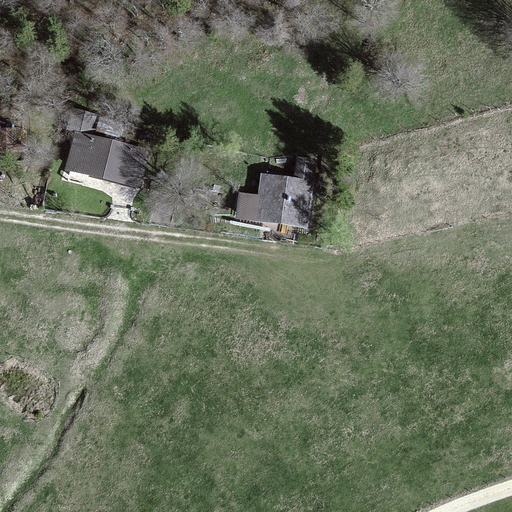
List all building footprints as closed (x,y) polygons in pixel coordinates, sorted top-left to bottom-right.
[(96,119),(74,113),(70,128),(92,134),(96,119)] [(0,149),(17,149),(17,123),(0,122),(0,149)] [(143,156),(78,140),(71,167),(136,183),(143,156)] [(308,179),(311,160),(297,164),(296,178),(308,179)] [(242,197),(240,215),(302,223),(307,186),(291,184),(292,178),(266,174),(262,200),(242,197)]
